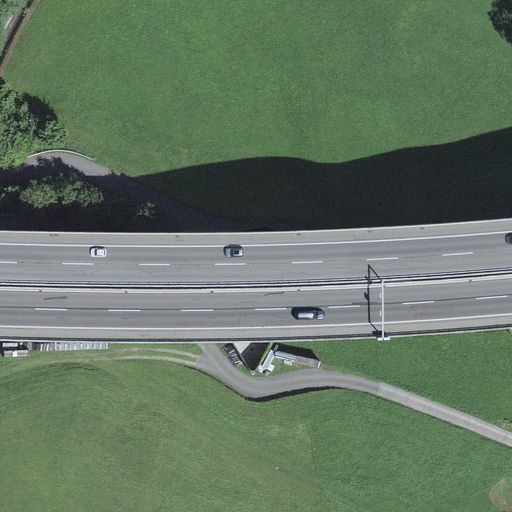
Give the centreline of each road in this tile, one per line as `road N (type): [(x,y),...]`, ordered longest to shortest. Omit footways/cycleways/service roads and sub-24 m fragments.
road 1 (motorway): [(511,249),(234,264),(0,262)]
road 2 (motorway): [(0,308),(270,309),(511,295)]
